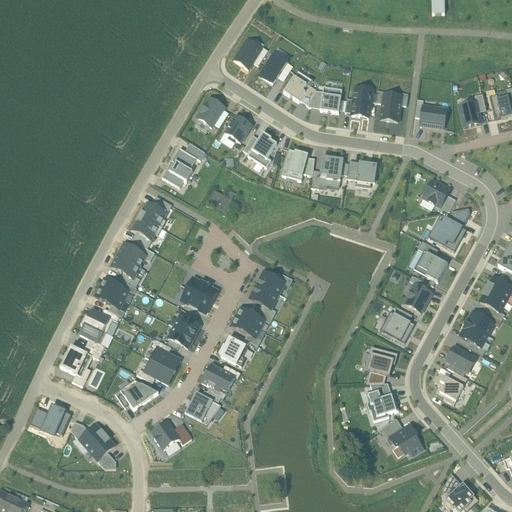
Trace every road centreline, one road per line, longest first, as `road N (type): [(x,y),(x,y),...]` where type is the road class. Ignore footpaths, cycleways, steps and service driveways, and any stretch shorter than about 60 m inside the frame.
road 1 (unclassified): [(203,73),(105,239),(32,387)]
road 2 (residential): [(511,501),(422,405),(414,381),(494,212)]
road 3 (residential): [(424,156),(316,137),(203,73)]
road 4 (residential): [(128,431),(166,408),(186,383),(235,283)]
